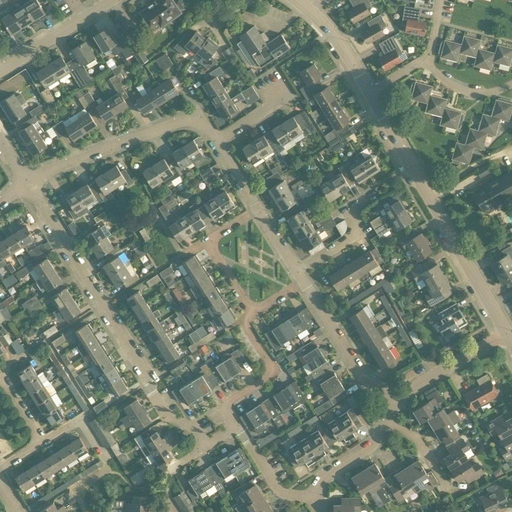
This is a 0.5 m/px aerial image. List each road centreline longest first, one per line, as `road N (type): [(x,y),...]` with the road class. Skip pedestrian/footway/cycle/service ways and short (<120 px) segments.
road 1 (residential): [(256,210),(205,124),(194,120),(26,181)]
road 2 (tertiary): [(505,336),(369,89)]
road 3 (residential): [(26,181),(150,378),(152,394)]
road 4 (residential): [(235,425),(223,405),(274,371),(242,321),(252,314)]
road 5 (residential): [(398,394),(363,377),(303,284)]
road 6 (residential): [(256,210),(206,243),(252,314)]
road 7 (residential): [(0,372),(44,438),(0,468)]
road 8 (residential): [(296,273),(361,232),(348,210),(373,195)]
road 9 (unknown): [(44,438),(84,423),(102,448),(98,471),(77,490)]
road 10 (residential): [(398,394),(505,336)]
